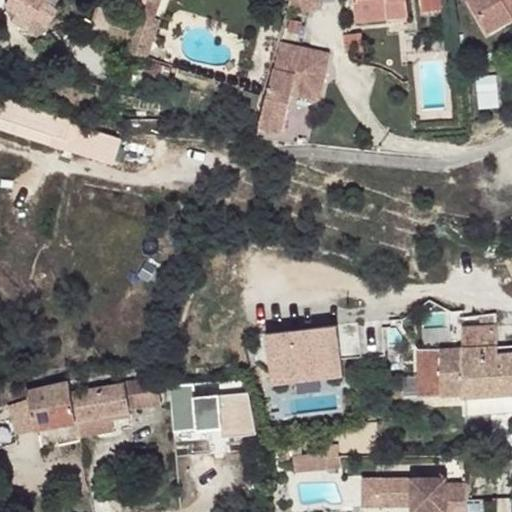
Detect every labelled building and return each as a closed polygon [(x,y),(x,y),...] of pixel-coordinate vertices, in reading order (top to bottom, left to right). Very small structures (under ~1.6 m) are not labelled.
[(42,0),(20,0),(20,1),(45,16),(51,8),(52,6),(42,0)] [(55,0),(52,6),(51,8),(62,15),(70,3),(64,0),(55,0)] [(290,0),(293,11),(323,3),(322,0),(290,0)] [(354,0),(358,22),(391,19),(390,3),(403,0),(354,0)] [(403,0),(390,3),(391,19),(412,16),(410,0),(403,0)] [(444,0),(426,0),(428,10),(446,8),(444,0)] [(511,0),(463,0),(487,40),(511,25),(511,18),(507,9),(511,5),(511,0)] [(105,8),(102,10),(94,32),(111,38),(104,56),(127,64),(138,31),(135,30),(139,20),(105,8)] [(149,18),(145,29),(160,34),(164,25),(149,18)] [(279,87),(274,99),(266,128),(265,133),(287,139),(297,102),(303,78),(329,84),(333,64),(286,53),(283,68),(279,87)] [(329,84),(303,78),(297,102),(323,109),(329,84)] [(0,101),(0,122),(26,129),(34,111),(0,101)] [(34,111),(26,129),(52,137),(57,120),(34,111)] [(0,122),(0,133),(57,152),(60,140),(52,137),(26,129),(0,122)] [(384,327),(359,328),(360,353),(386,352),(384,327)] [(359,328),(336,332),(340,356),(360,353),(359,328)] [(265,342),(272,389),(343,379),(340,356),(336,332),(265,342)] [(498,340),(464,340),(463,360),(498,361),(499,354),(498,340)] [(422,386),(406,387),(408,406),(443,406),(444,408),(465,408),(465,410),(511,408),(511,354),(499,354),(498,361),(463,360),(444,361),(442,386),(422,386)] [(444,361),(421,362),(422,386),(442,386),(444,361)] [(343,379),(272,389),(273,394),(344,384),(343,379)] [(157,384),(126,391),(132,416),(162,409),(157,384)] [(72,390),(28,399),(30,405),(10,411),(18,437),(80,425),(75,402),(72,390)] [(126,391),(75,402),(80,425),(114,421),(132,418),(132,416),(126,391)] [(193,394),(166,395),(166,411),(194,411),(195,406),(198,406),(199,401),(194,400),(193,394)] [(114,421),(80,425),(83,443),(117,438),(114,421)] [(306,437),(299,435),(298,443),(305,443),(306,437)] [(0,454),(14,451),(12,440),(0,442),(0,454)] [(376,511),(379,485),(366,484),(364,511),(376,511)] [(449,490),(379,485),(376,511),(467,511),(468,497),(467,497),(449,495),(449,490)]
